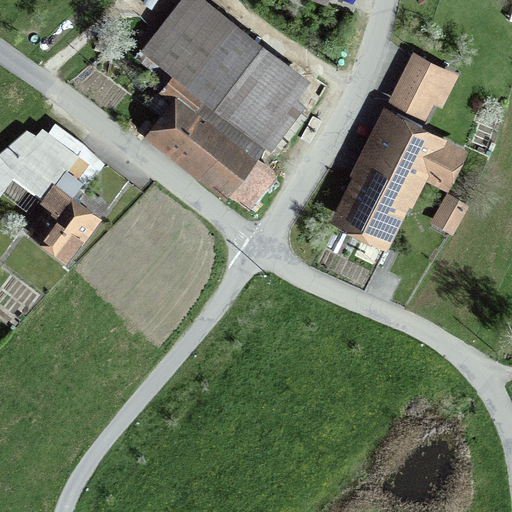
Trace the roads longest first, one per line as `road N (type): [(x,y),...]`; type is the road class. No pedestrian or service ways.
road 1 (tertiary): [(0,50),(262,254)]
road 2 (tertiary): [(262,254),(107,438),(63,511)]
road 3 (tertiary): [(262,254),(459,353),(485,376),(511,430)]
road 4 (tertiary): [(385,0),(352,98),(262,254)]
